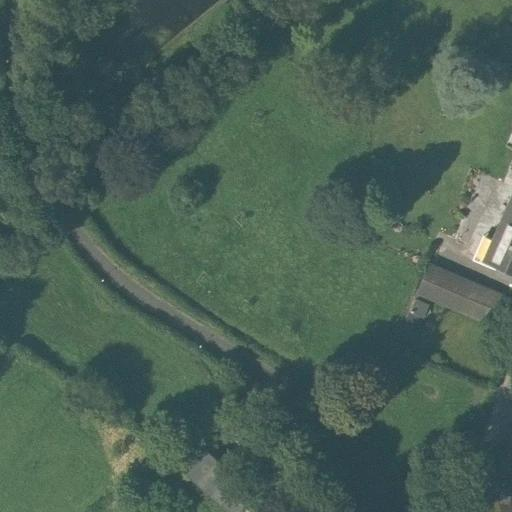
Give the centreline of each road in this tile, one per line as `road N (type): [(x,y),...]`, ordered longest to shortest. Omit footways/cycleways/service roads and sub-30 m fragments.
road 1 (unclassified): [(20,0),(12,55),(21,113),(76,230),(109,272),(326,422),(361,454),(384,491),(385,511)]
road 2 (residential): [(511,395),(447,511)]
